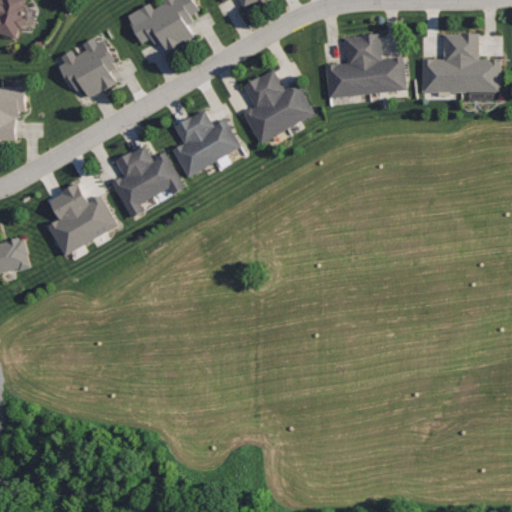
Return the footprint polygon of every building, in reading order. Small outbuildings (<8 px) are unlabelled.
[(0,32),(17,39),(21,28),(24,29),(28,16),(24,15),(28,4),(26,3),(27,0),(0,0),(0,2),(3,4),(0,12),(0,32)] [(152,1),(129,14),(144,40),(152,36),(156,43),(162,39),(169,52),(197,36),(190,23),(196,20),(192,14),(202,9),(196,0),(165,0),(166,1),(156,7),(152,1)] [(226,0),(226,1),(227,0),(243,0),(247,9),(265,0),(226,0)] [(381,32),(347,36),(349,62),(327,65),(331,97),(410,89),(406,55),(384,57),(381,32)] [(446,32),(446,57),(423,57),(423,91),(502,90),(502,58),(481,58),(481,32),(446,32)] [(96,37),(86,43),(90,48),(77,56),(74,49),(63,55),(66,60),(60,63),(73,85),(75,84),(78,89),(84,85),(91,96),(117,81),(110,70),(118,66),(114,60),(117,59),(106,38),(99,42),(96,37)] [(276,66),(244,85),(256,105),(245,112),(263,143),(314,112),(297,82),(289,87),(276,66)] [(28,85),(0,84),(0,140),(3,140),(3,139),(17,139),(17,117),(21,117),(21,111),(28,111),(28,85)] [(207,107),(176,125),(186,142),(175,148),(191,175),(243,144),(226,117),(216,123),(207,107)] [(147,142),(118,159),(128,176),(123,178),(122,175),(114,180),(135,215),(145,209),(141,203),(169,187),(174,194),(189,186),(167,149),(155,156),(147,142)] [(82,181),(52,199),(64,218),(51,225),(70,256),(122,224),(104,194),(94,201),(82,181)] [(0,271),(20,266),(21,268),(31,265),(28,252),(30,252),(26,237),(21,238),(21,235),(7,238),(8,239),(0,241),(0,271)]
